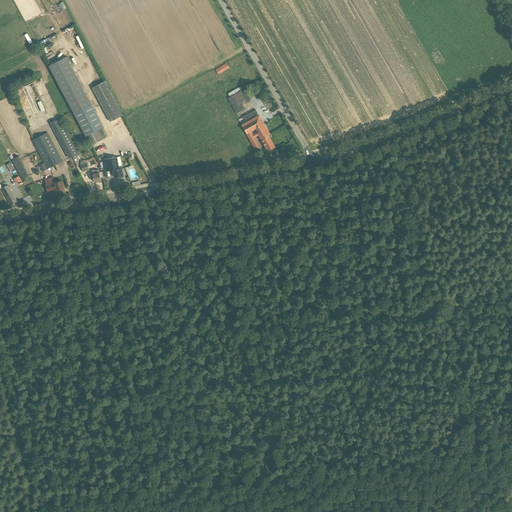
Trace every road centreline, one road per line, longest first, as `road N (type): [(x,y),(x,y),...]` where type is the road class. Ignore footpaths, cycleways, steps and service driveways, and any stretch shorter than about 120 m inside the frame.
road 1 (tertiary): [(0,219),(312,160)]
road 2 (tertiary): [(312,160),(511,87)]
road 3 (unclassified): [(312,160),(219,0)]
